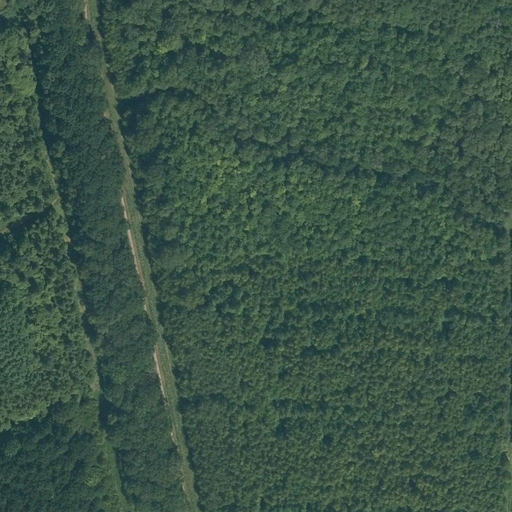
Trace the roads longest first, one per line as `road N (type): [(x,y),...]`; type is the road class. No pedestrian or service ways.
road 1 (track): [(508,218),(487,217),(427,177),(259,135),(191,85),(167,84),(114,103),(98,0)]
road 2 (track): [(199,511),(114,103)]
